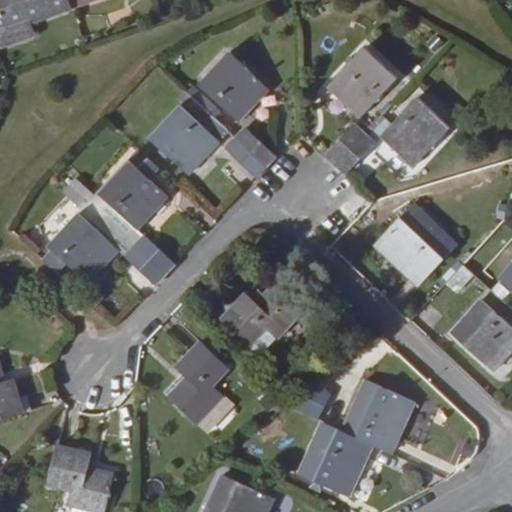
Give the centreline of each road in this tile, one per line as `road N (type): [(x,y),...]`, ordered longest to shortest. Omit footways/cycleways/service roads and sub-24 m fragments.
road 1 (residential): [(288,225),(511,432)]
road 2 (residential): [(98,368),(259,199),(288,225)]
